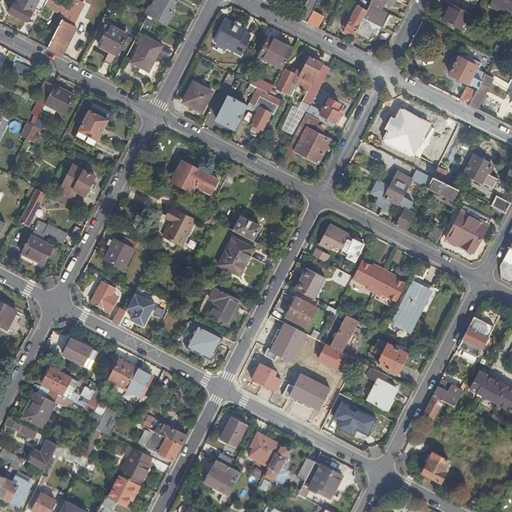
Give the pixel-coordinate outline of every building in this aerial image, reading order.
[(34,8),(37,0),(15,0),(10,11),(27,21),(34,8)] [(46,0),(37,0),(34,8),(41,11),(45,3),(46,0)] [(145,14),(147,15),(166,25),(174,12),(171,10),(177,0),(175,0),(154,0),(151,7),(149,6),(145,14)] [(306,0),(297,18),(306,23),(317,0),(306,0)] [(354,3),(353,5),(366,12),(370,5),(372,0),(361,0),(358,6),(354,3)] [(511,0),(492,0),(490,4),(511,15),(511,0)] [(451,2),(448,1),(439,18),(442,20),(451,2)] [(65,14),(68,8),(57,2),(54,8),(65,14)] [(451,2),(442,20),(463,30),(472,13),(471,13),(451,2)] [(343,32),(353,38),(355,34),(366,12),(353,5),(351,9),(352,10),(348,17),(347,17),(342,28),(345,29),(343,32)] [(366,12),(355,34),(368,41),(372,35),(377,37),(389,14),(370,5),(366,12)] [(48,48),(62,55),(76,27),(73,25),(78,13),(68,8),(65,14),(48,48)] [(103,60),(110,64),(115,55),(116,55),(127,34),(110,25),(99,46),(108,51),(103,60)] [(131,63),(149,72),(162,45),(145,36),(131,63)] [(282,69),(293,49),(268,36),(258,56),(279,67),(282,69)] [(209,56),(232,68),(238,56),(229,51),(231,46),(217,39),(209,56)] [(328,71),(330,68),(309,57),(301,72),(297,70),(295,74),(286,70),(276,89),(291,96),(297,84),(307,90),(301,102),(310,106),(311,104),(328,71)] [(478,89),(481,82),(472,77),(476,67),(458,58),(449,75),(468,84),(468,83),(478,89)] [(30,78),(34,71),(16,62),(13,69),(30,78)] [(469,106),(477,110),(493,79),(485,74),(481,82),(478,89),(476,92),(469,106)] [(269,94),(273,87),(253,77),(250,84),(257,87),(269,94)] [(45,104),(54,85),(47,81),(35,103),(43,107),(45,104)] [(183,102),(202,111),(212,92),(193,82),(183,102)] [(257,87),(250,84),(247,89),(254,93),(257,87)] [(75,96),(54,85),(45,104),(65,114),(75,96)] [(271,114),(273,115),(281,100),(269,94),(257,87),(254,93),(249,102),(260,108),(251,124),(254,126),(252,129),(257,132),(259,129),(262,130),(271,114)] [(460,101),(469,106),(476,92),(466,87),(460,101)] [(216,119),(235,129),(247,106),(228,96),(216,119)] [(321,120),(332,127),(340,113),(333,109),(337,102),(328,98),(322,110),(311,104),(310,106),(307,113),(321,120)] [(36,106),(27,122),(28,123),(33,126),(42,109),(36,106)] [(108,120),(89,110),(74,138),(94,148),(108,120)] [(307,128),(295,151),(306,156),(318,163),(330,140),(315,132),(321,120),(307,113),(301,124),(307,128)] [(26,139),(33,126),(28,123),(21,136),(26,139)] [(289,148),(295,151),(307,128),(301,124),(289,148)] [(446,150),(454,134),(436,125),(433,130),(422,125),(411,145),(422,151),(425,147),(431,150),(435,144),(446,150)] [(32,142),(39,129),(33,126),(26,139),(32,142)] [(279,166),(286,169),(295,151),(289,148),(279,166)] [(464,175),(491,189),(496,179),(486,174),(491,165),(473,156),(464,175)] [(214,174),(209,172),(206,173),(182,161),(171,181),(188,190),(187,192),(190,194),(192,192),(193,192),(196,186),(211,193),(218,179),(215,178),(214,174)] [(241,168),(233,164),(221,188),(227,191),(233,180),(234,181),(241,168)] [(59,191),(73,198),(76,191),(85,195),(95,176),(73,165),(59,191)] [(437,167),(433,176),(438,178),(442,170),(437,167)] [(427,186),(432,177),(417,169),(411,179),(427,187),(427,186)] [(397,172),(395,178),(390,187),(388,190),(384,198),(401,206),(404,201),(401,199),(402,196),(411,179),(397,172)] [(432,177),(427,186),(453,199),(456,192),(459,193),(460,191),(432,177)] [(388,190),(390,187),(377,180),(371,193),(384,200),(384,198),(388,190)] [(33,216),(44,193),(36,189),(19,222),(28,227),(33,217),(33,216)] [(69,205),(73,198),(59,191),(56,198),(69,205)] [(413,202),(402,196),(401,199),(404,201),(401,206),(404,208),(408,210),(413,202)] [(490,206),(505,213),(510,203),(495,196),(490,206)] [(387,215),(392,204),(386,201),(380,211),(387,215)] [(198,212),(179,202),(175,209),(174,208),(168,219),(172,220),(164,236),(182,245),(195,219),(194,219),(198,212)] [(473,252),(490,220),(463,206),(448,236),(462,243),(461,246),(473,252)] [(393,224),(405,230),(414,213),(408,210),(404,208),(397,223),(394,221),(393,224)] [(209,209),(206,216),(211,219),(215,211),(209,209)] [(240,216),(233,230),(253,240),(260,226),(240,216)] [(34,230),(62,244),(67,235),(48,225),(47,227),(38,223),(34,230)] [(349,237),(350,235),(331,225),(328,231),(326,231),(319,243),(330,249),(333,243),(343,248),(349,237)] [(427,239),(436,245),(443,233),(433,228),(427,239)] [(22,254),(37,261),(43,265),(53,246),(31,235),(22,254)] [(136,243),(123,237),(120,242),(114,239),(104,258),(123,268),(136,243)] [(255,248),(233,237),(219,264),(240,275),(255,248)] [(343,248),(342,249),(345,251),(344,255),(346,256),(346,257),(355,261),(363,244),(362,244),(363,242),(355,237),(354,239),(349,237),(343,248)] [(318,247),(313,255),(325,262),(330,253),(318,247)] [(35,266),(37,261),(22,254),(20,257),(35,266)] [(501,280),(511,285),(511,262),(504,257),(497,270),(501,280)] [(362,261),(353,276),(352,279),(367,287),(366,289),(380,296),(381,294),(396,302),(406,284),(390,276),(392,274),(377,266),(376,268),(362,261)] [(298,285),(295,289),(314,299),(325,278),(307,268),(300,281),(302,282),(300,286),(298,285)] [(115,288),(103,281),(91,302),(109,313),(117,298),(111,295),(115,288)] [(430,290),(413,282),(392,323),(408,332),(430,290)] [(241,301),(211,285),(198,311),(221,322),(220,324),(223,325),(224,324),(228,326),(241,301)] [(126,311),(122,319),(130,323),(137,311),(146,291),(138,287),(136,291),(126,311)] [(317,307),(296,296),(286,316),(307,326),(317,307)] [(0,325),(7,329),(13,317),(16,312),(0,303),(0,325)] [(184,314),(185,311),(169,303),(154,332),(163,337),(176,310),(184,314)] [(113,322),(119,325),(122,319),(126,311),(120,308),(113,322)] [(140,313),(137,311),(130,323),(134,325),(140,313)] [(357,321),(347,316),(331,347),(341,352),(357,321)] [(478,356),(478,355),(494,326),(474,316),(459,346),(478,356)] [(16,319),(13,317),(7,329),(10,331),(16,319)] [(207,357),(215,356),(224,338),(198,324),(187,347),(207,357)] [(61,350),(65,352),(72,339),(69,337),(61,350)] [(91,349),(72,339),(65,352),(63,355),(82,365),(91,349)] [(407,353),(388,343),(378,363),(396,373),(407,353)] [(264,369),(274,349),(271,348),(261,367),(264,369)] [(293,359),(274,349),(264,369),(261,367),(260,367),(255,376),(257,381),(265,386),(269,383),(278,387),(278,386),(292,359),(293,359)] [(125,389),(136,368),(120,359),(109,380),(125,389)] [(294,360),(292,359),(278,386),(280,387),(284,379),(289,369),(294,360)] [(384,382),(388,375),(371,367),(367,375),(378,381),(368,401),(386,410),(397,389),(384,382)] [(70,378),(50,368),(48,373),(45,372),(41,380),(43,382),(42,384),(52,389),(47,398),(55,402),(66,408),(78,382),(70,378)] [(153,376),(136,368),(125,389),(142,397),(153,376)] [(483,380),(486,375),(486,374),(479,370),(471,385),(478,389),(476,392),(491,400),(493,397),(499,400),(497,404),(505,408),(507,404),(511,407),(511,393),(505,390),(506,386),(507,385),(500,381),(500,382),(497,388),(490,384),(483,380)] [(493,379),(486,375),(483,380),(490,384),(493,379)] [(493,379),(490,384),(497,388),(500,382),(493,379)] [(433,395),(444,400),(455,406),(463,391),(460,389),(441,380),(433,395)] [(98,384),(98,385),(91,398),(101,403),(108,390),(98,384)] [(125,389),(123,393),(139,402),(142,397),(125,389)] [(47,398),(35,392),(23,417),(42,427),(55,402),(47,398)] [(348,405),(351,400),(339,393),(328,414),(333,417),(330,423),(352,435),(356,429),(367,434),(376,418),(357,409),(354,413),(346,409),(348,405)] [(433,395),(424,413),(434,419),(444,400),(433,395)] [(357,409),(348,405),(346,409),(354,413),(357,409)] [(141,411),(136,421),(150,428),(155,419),(141,411)] [(8,417),(4,424),(26,435),(27,433),(35,437),(37,432),(8,417)] [(247,425),(231,417),(220,439),(235,447),(247,425)] [(112,429),(98,422),(97,424),(95,428),(109,435),(112,429)] [(160,422),(155,431),(157,432),(181,444),(186,435),(166,425),(160,422)] [(181,444),(157,432),(152,441),(156,443),(153,450),(173,460),(181,444)] [(268,467),(280,444),(257,433),(250,446),(252,447),(248,456),(268,467)] [(28,461),(44,469),(57,445),(47,440),(42,449),(36,446),(28,461)] [(289,449),(280,444),(268,467),(263,475),(272,480),(277,472),(277,473),(280,467),(286,470),(288,466),(282,463),(285,457),(289,449)] [(148,464),(151,457),(128,445),(124,452),(129,455),(119,474),(137,483),(139,484),(149,465),(148,464)] [(87,458),(81,455),(64,446),(60,454),(78,462),(77,465),(82,467),(87,458)] [(23,459),(3,448),(0,454),(0,456),(12,463),(4,478),(0,475),(0,496),(3,498),(2,499),(7,502),(8,500),(9,501),(10,500),(17,485),(12,482),(15,476),(23,459)] [(449,461),(432,452),(422,472),(441,482),(446,472),(444,471),(449,461)] [(216,459),(227,465),(231,459),(219,453),(216,459)] [(314,464),(315,462),(307,458),(297,477),(305,481),(306,478),(314,464)] [(241,472),(232,468),(227,465),(216,459),(205,481),(214,486),(224,491),(223,494),(219,501),(225,503),(241,472)] [(94,467),(86,463),(82,471),(90,475),(94,467)] [(319,466),(314,464),(306,478),(312,481),(319,466)] [(319,466),(312,481),(308,488),(315,492),(318,486),(332,494),(342,475),(320,464),(319,466)] [(107,497),(125,506),(137,483),(119,474),(107,497)] [(17,485),(10,500),(22,506),(30,490),(28,489),(30,484),(15,476),(12,482),(17,485)] [(262,477),(258,486),(264,489),(269,480),(262,477)] [(137,483),(125,506),(128,508),(140,485),(137,483)] [(35,490),(26,506),(37,511),(49,511),(55,500),(35,490)] [(86,511),(65,501),(58,511),(86,511)]
